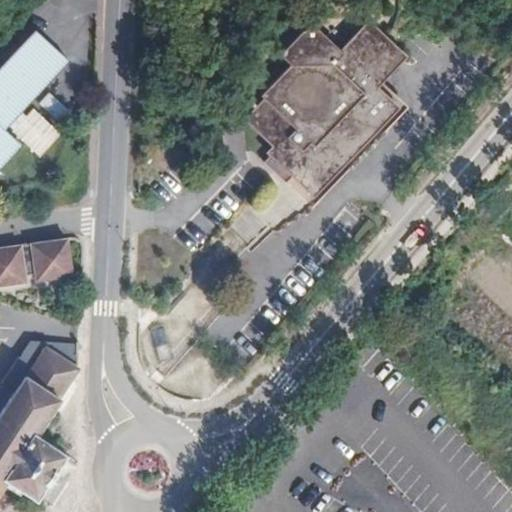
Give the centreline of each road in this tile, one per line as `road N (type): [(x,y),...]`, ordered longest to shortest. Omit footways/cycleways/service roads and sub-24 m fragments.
road 1 (secondary): [(511,112),(287,384)]
road 2 (residential): [(124,0),(113,222)]
road 3 (secondary): [(188,487),(236,449),(287,384)]
road 4 (residential): [(113,222),(107,358)]
road 5 (secondary): [(287,384),(233,421),(168,440)]
